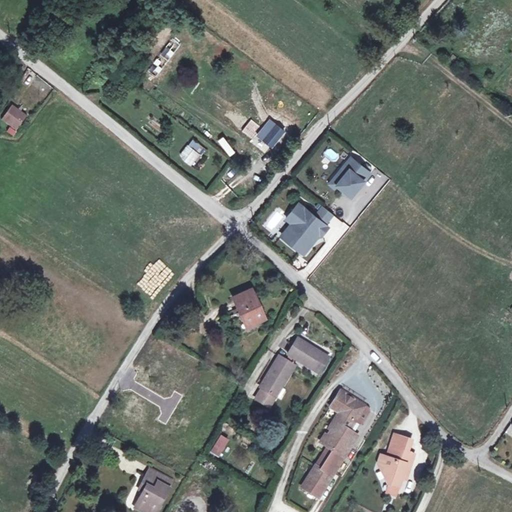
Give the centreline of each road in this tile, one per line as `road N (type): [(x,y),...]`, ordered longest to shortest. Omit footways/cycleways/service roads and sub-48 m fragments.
road 1 (unclassified): [(43,511),(126,366),(234,223)]
road 2 (unclassified): [(474,459),(234,223)]
road 3 (unclassified): [(234,223),(437,0)]
road 4 (unclassified): [(234,223),(0,34)]
road 5 (track): [(382,181),(299,281)]
